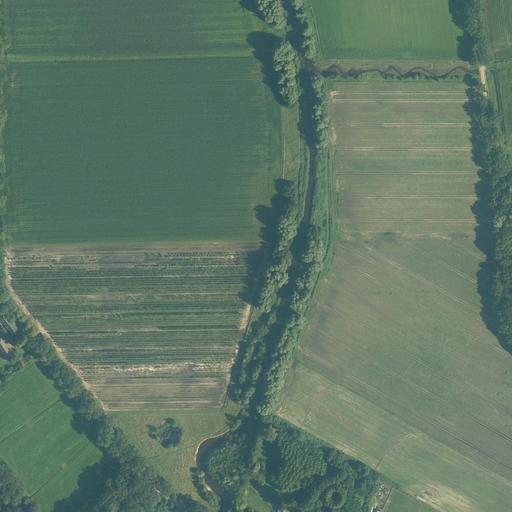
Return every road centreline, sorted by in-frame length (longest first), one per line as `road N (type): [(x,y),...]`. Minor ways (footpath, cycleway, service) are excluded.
road 1 (unclassified): [(189,511),(135,465),(0,291)]
road 2 (track): [(511,329),(503,306),(482,78)]
road 3 (track): [(481,66),(322,64)]
